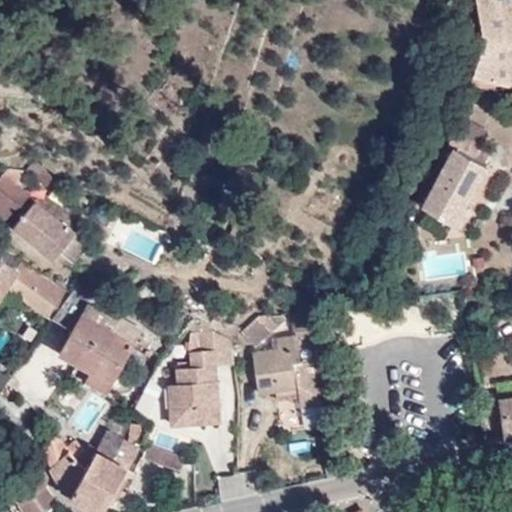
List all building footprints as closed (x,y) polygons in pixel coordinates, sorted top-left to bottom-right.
[(511,0),(479,0),(486,42),(472,83),(497,91),(500,81),(509,84),(511,83),(511,0)] [(454,128),(482,143),(488,132),(459,116),(454,128)] [(456,146),(446,162),(423,204),(455,223),(488,164),(484,162),(490,151),(481,145),(482,143),(454,128),(448,142),(456,146)] [(448,142),(440,159),(446,162),(456,146),(448,142)] [(8,168),(0,177),(0,211),(15,224),(34,202),(16,188),(23,170),(8,168)] [(34,202),(15,224),(54,258),(74,234),(81,225),(62,209),(41,193),(34,202)] [(74,234),(54,258),(63,266),(84,242),(74,234)] [(0,256),(18,269),(23,263),(0,247),(0,256)] [(0,298),(20,270),(18,269),(0,256),(0,298)] [(69,295),(64,301),(84,312),(115,329),(121,319),(89,302),(87,306),(69,295)] [(64,301),(54,317),(74,329),(84,312),(64,301)] [(115,329),(84,312),(74,329),(61,351),(93,370),(88,378),(108,390),(143,329),(122,317),(121,319),(115,329)] [(256,345),(289,316),(262,314),(243,330),(256,345)] [(322,345),(320,328),(296,331),(297,335),(273,338),(274,350),(254,352),(259,392),(277,390),(299,387),(300,397),(301,406),(329,403),(324,360),(302,363),(300,348),(322,345)] [(219,331),(216,330),(200,331),(201,348),(192,349),(193,365),(176,366),(178,381),(169,382),(171,411),(187,409),(188,422),(221,419),(217,363),(234,362),(233,341),(219,331)] [(299,387),(277,390),(278,399),(300,397),(299,387)] [(511,395),(501,397),(506,436),(511,435),(511,395)] [(187,409),(171,411),(172,423),(188,422),(187,409)] [(110,428),(97,451),(128,467),(140,445),(110,428)] [(174,450),(178,439),(158,432),(154,444),(174,450)] [(58,436),(43,443),(53,466),(71,449),(69,447),(58,436)] [(76,439),(69,447),(71,449),(79,441),(76,439)] [(79,441),(71,449),(78,456),(86,449),(79,441)] [(183,469),(186,457),(149,444),(144,455),(183,469)] [(71,449),(53,466),(59,479),(73,493),(88,467),(78,456),(71,449)] [(88,467),(73,493),(104,510),(114,493),(128,467),(97,451),(88,467)] [(47,482),(37,466),(3,488),(7,494),(14,490),(29,511),(40,511),(57,500),(45,484),(47,482)] [(128,467),(114,493),(123,497),(137,472),(128,467)] [(478,475),(439,481),(443,502),(481,496),(478,475)]
